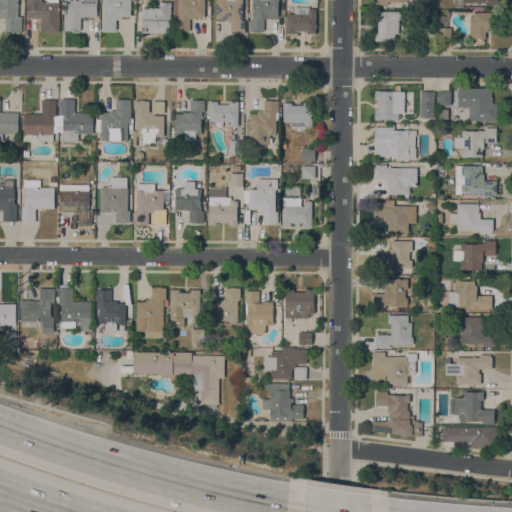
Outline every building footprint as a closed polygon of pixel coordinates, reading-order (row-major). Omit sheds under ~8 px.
[(0,0),(18,0),(18,16),(22,16),(22,31),(5,31),(5,17),(0,17),(0,0)] [(26,0),(42,0),(42,2),(47,2),(47,0),(58,0),(58,1),(60,1),(60,32),(41,32),(41,17),(27,17),(26,0)] [(97,0),(97,16),(89,17),(89,16),(84,16),(84,17),(80,17),(81,30),(64,30),(64,15),(68,15),(68,0),(97,0)] [(104,0),(131,0),(131,16),(122,16),(122,18),(119,18),(119,19),(116,19),(116,30),(111,30),(111,31),(106,31),(106,30),(101,30),(101,18),(104,18),(104,0)] [(204,0),(204,16),(196,16),(196,18),(190,18),(190,30),(175,30),(176,18),(173,18),(173,0),(204,0)] [(243,0),(243,20),(245,20),(245,33),(240,33),(235,33),(235,32),(231,32),(231,22),(228,22),(228,20),(225,20),(225,18),(216,18),(216,0),(243,0)] [(278,0),(278,17),(270,17),(270,19),(264,18),(264,31),(249,30),(250,19),(252,19),(252,15),(253,15),(253,9),(251,9),(252,6),(253,7),(253,5),(252,5),(252,3),(253,3),(253,0),(278,0)] [(160,7),(160,2),(171,1),(171,13),(170,13),(171,32),(143,32),(142,13),(141,13),(141,7),(160,7)] [(287,13),(294,13),(294,6),(310,6),(310,8),(316,8),(316,33),(307,33),(307,30),(295,30),(295,33),(286,33),(287,13)] [(398,33),(395,33),(395,41),(375,41),(375,32),(378,32),(378,20),(374,20),(374,11),(400,11),(400,13),(401,13),(401,17),(400,17),(400,19),(398,19),(398,33)] [(445,15),(447,11),(450,12),(446,26),(442,25),(443,23),(439,21),(441,14),(445,15)] [(496,12),(496,29),(488,29),(488,32),(485,32),(485,38),(474,38),(474,37),(469,37),(469,26),(470,26),(470,15),(473,15),(473,12),(496,12)] [(421,27),(434,26),(434,41),(421,41),(421,27)] [(439,27),(451,27),(451,40),(438,40),(439,27)] [(404,113),(398,113),(398,114),(400,114),(400,117),(399,117),(399,120),(392,119),(379,119),(379,120),(375,119),(375,110),(377,110),(377,99),(375,99),(375,90),(378,90),(394,91),(394,85),(400,85),(400,91),(405,91),(404,113)] [(492,87),(492,103),(497,103),(497,120),(469,120),(469,106),(458,106),(458,87),(492,87)] [(451,91),(450,104),(438,104),(438,90),(451,91)] [(433,91),(433,115),(420,115),(420,91),(433,91)] [(61,98),(75,98),(75,112),(93,112),(93,133),(78,133),(78,141),(63,141),(63,114),(61,114),(61,98)] [(42,99),(56,99),(56,115),(58,115),(57,132),(53,132),(53,141),(38,141),(38,134),(24,134),(24,113),(42,113),(42,99)] [(128,123),(128,133),(122,133),(122,139),(109,139),(109,133),(101,133),(101,113),(109,113),(109,110),(115,110),(115,99),(130,99),(130,123),(128,123)] [(135,100),(139,100),(139,99),(144,99),(144,100),(149,100),(149,111),(152,111),(152,100),(164,100),(164,113),(155,113),(155,115),(164,115),(164,136),(155,136),(155,141),(150,141),(150,146),(143,146),(143,136),(137,136),(137,120),(134,120),(135,100)] [(204,99),(204,111),(201,111),(201,129),(202,129),(202,133),(196,133),(196,140),(184,140),(184,133),(175,133),(176,113),(183,113),(183,112),(190,112),(190,99),(204,99)] [(218,100),(218,104),(229,104),(229,101),(238,101),(238,126),(231,126),(230,121),(209,121),(209,100),(218,100)] [(249,134),(246,134),(246,120),(249,120),(249,113),(250,113),(256,113),(256,114),(257,114),(257,111),(264,111),(264,100),(278,100),(278,119),(275,119),(276,134),(270,134),(270,137),(272,137),(272,143),(270,143),(270,144),(249,144),(249,134)] [(291,102),(291,105),(303,105),(303,102),(312,102),(312,126),(304,126),(304,121),(283,121),(283,105),(283,102),(291,102)] [(0,112),(18,112),(18,133),(3,133),(3,141),(0,141),(0,112)] [(408,158),(408,156),(374,155),(374,126),(386,126),(386,124),(394,124),(394,130),(415,130),(415,135),(416,135),(415,146),(416,146),(416,158),(408,158)] [(496,127),(496,142),(484,141),(484,148),(482,148),(482,156),(466,156),(466,157),(462,157),(462,147),(454,147),(454,136),(462,136),(462,130),(465,130),(479,130),(484,130),(484,127),(496,127)] [(241,139),(241,154),(230,154),(230,139),(241,139)] [(315,148),(315,160),(302,160),(302,148),(315,148)] [(417,167),(417,186),(409,186),(409,194),(388,194),(388,192),(388,187),(388,185),(386,185),(386,179),(373,179),(373,167),(375,167),(375,164),(387,164),(386,167),(417,167)] [(315,165),(314,178),(301,178),(301,165),(315,165)] [(482,165),(482,173),(484,173),(484,180),(496,180),(496,195),(461,195),(461,193),(455,193),(455,165),(482,165)] [(242,173),(242,186),(230,186),(230,172),(242,173)] [(0,181),(4,181),(4,178),(14,178),(14,188),(14,204),(17,204),(17,221),(3,221),(3,210),(0,210),(0,181)] [(248,188),(257,188),(257,178),(277,178),(277,189),(275,189),(275,211),(278,211),(278,223),(263,223),(263,211),(257,211),(257,209),(248,209),(248,188)] [(22,221),(22,205),(24,205),(24,179),(40,179),(40,187),(54,187),(54,208),(35,207),(35,222),(22,221)] [(195,181),(195,188),(200,188),(200,208),(203,208),(204,222),(189,222),(189,210),(182,210),(182,208),(175,208),(175,188),(184,188),(184,181),(195,181)] [(100,187),(108,187),(108,182),(121,182),(121,187),(127,187),(127,210),(130,210),(130,222),(115,222),(115,212),(113,212),(113,210),(111,210),(111,212),(100,212),(100,187)] [(136,190),(137,190),(137,183),(155,183),(155,190),(164,190),(163,210),(162,210),(162,211),(155,211),(155,212),(166,212),(166,225),(152,225),(152,212),(148,212),(148,224),(134,224),(134,212),(136,212),(136,190)] [(312,225),(309,225),(309,226),(305,226),(305,225),(302,225),(302,222),(299,222),(299,223),(294,223),(294,222),(291,222),(291,225),(282,225),(282,197),(284,197),(284,183),(301,183),(301,205),(304,205),(304,203),(303,203),(303,201),(304,201),(304,200),(306,200),(306,199),(309,199),(309,200),(312,200),(312,225)] [(231,197),(231,200),(238,200),(237,206),(237,220),(237,224),(228,224),(228,222),(217,222),(217,224),(208,224),(208,220),(209,204),(209,187),(226,187),(226,197),(231,197)] [(89,207),(93,207),(93,224),(78,223),(78,211),(59,210),(59,190),(89,190),(89,207)] [(416,205),(416,222),(409,222),(408,232),(385,231),(386,217),(373,216),(373,202),(386,202),(386,199),(394,199),(394,205),(416,205)] [(478,203),(478,205),(479,205),(479,210),(478,210),(478,212),(480,212),(480,218),(493,218),(493,233),(480,233),(480,230),(457,230),(457,223),(449,223),(450,212),(457,212),(457,203),(478,203)] [(412,240),(412,251),(409,251),(409,259),(412,259),(412,267),(389,267),(389,271),(376,270),(376,255),(389,255),(389,248),(391,248),(391,240),(412,240)] [(482,269),(465,269),(465,270),(461,270),(461,260),(453,260),(453,249),(461,249),(461,242),(464,242),(464,243),(481,243),(484,243),(484,240),(496,240),(496,254),(483,254),(483,261),(482,261),(482,269)] [(384,278),(408,278),(408,289),(405,289),(405,297),(408,297),(407,305),(385,304),(385,308),(373,308),(373,292),(384,292),(384,278)] [(455,291),(455,280),(459,280),(475,281),(475,285),(477,285),(477,295),(492,295),(492,308),(479,308),(479,306),(448,305),(448,291),(455,291)] [(72,286),(73,300),(91,300),(91,329),(81,329),(81,321),(75,321),(75,327),(61,327),(61,303),(56,303),(56,296),(59,296),(59,286),(72,286)] [(137,301),(146,301),(146,299),(149,299),(149,298),(151,298),(152,287),(156,287),(156,286),(162,286),(162,287),(166,287),(166,299),(164,299),(163,331),(162,331),(162,337),(145,337),(145,331),(136,331),(137,301)] [(55,302),(51,302),(51,316),(54,316),(54,333),(43,333),(43,321),(21,320),(21,299),(39,300),(39,287),(55,288),(55,302)] [(240,300),(238,300),(238,323),(229,323),(229,320),(221,320),(221,323),(211,323),(211,302),(219,302),(219,300),(223,300),(223,298),(225,298),(225,287),(230,287),(235,287),(240,287),(240,300)] [(305,291),(305,289),(314,289),(314,294),(314,306),(314,312),(312,312),(312,314),(309,314),(309,313),(308,313),(308,317),(291,317),(291,321),(286,321),(286,317),(285,317),(285,288),(294,288),(294,291),(305,291)] [(111,289),(111,301),(117,301),(117,303),(119,303),(119,302),(124,302),(124,303),(125,303),(125,323),(116,323),(116,330),(105,330),(105,323),(99,323),(99,308),(96,308),(96,289),(111,289)] [(170,289),(180,289),(179,292),(190,292),(190,289),(200,289),(200,314),(194,314),(194,317),(178,317),(178,309),(170,309),(170,289)] [(247,320),(248,320),(248,314),(245,314),(245,302),(244,302),(244,290),(259,290),(259,301),(273,301),(273,320),(274,324),(265,324),(265,332),(261,333),(257,333),(248,333),(248,332),(247,332),(247,320)] [(0,303),(16,303),(16,324),(15,324),(15,330),(10,330),(11,324),(0,324),(0,303)] [(408,314),(408,322),(411,322),(411,336),(413,336),(413,345),(390,344),(390,347),(375,347),(376,334),(387,334),(391,334),(391,323),(388,323),(388,314),(408,314)] [(481,317),(481,325),(483,325),(483,331),(495,331),(495,346),(483,346),(483,343),(460,343),(460,340),(455,340),(455,337),(460,337),(460,335),(463,335),(463,326),(460,326),(460,317),(481,317)] [(192,328),(205,328),(204,342),(192,342),(192,328)] [(16,331),(16,344),(6,344),(6,331),(16,331)] [(312,331),(312,344),(299,344),(299,331),(312,331)] [(36,339),(47,339),(47,348),(36,348),(36,339)] [(282,351),(282,347),(295,347),(295,348),(306,348),(306,353),(307,353),(307,358),(306,358),(306,363),(296,363),(296,365),(294,365),(294,366),(306,366),(306,379),(293,379),(294,369),(292,369),(292,378),(271,377),(271,369),(265,369),(265,365),(264,365),(264,360),(265,360),(266,356),(271,356),(271,350),(282,351)] [(193,404),(193,373),(172,373),(172,375),(159,375),(159,373),(133,373),(134,351),(192,352),(193,352),(193,354),(224,355),(224,373),(220,377),(219,377),(219,379),(219,404),(193,404)] [(412,382),(407,382),(407,383),(386,383),(387,374),(385,374),(385,382),(372,382),(372,352),(394,352),(394,356),(405,356),(405,351),(416,351),(417,360),(415,360),(415,372),(412,375),(412,382)] [(456,383),(456,374),(445,374),(445,363),(456,363),(456,356),(472,357),(472,356),(476,356),(476,357),(479,357),(479,354),(491,354),(491,356),(492,357),(492,369),(479,368),(479,373),(481,373),(481,384),(456,383)] [(266,383),(289,383),(289,384),(289,389),(290,389),(290,398),(291,398),(292,398),(292,402),(291,402),(291,404),(303,404),(303,418),(291,418),(291,415),(269,415),(269,409),(262,409),(262,398),(269,398),(269,390),(266,390),(266,384),(266,383)] [(481,409),(494,409),(494,423),(482,423),(482,420),(478,420),(478,419),(466,419),(466,420),(459,420),(459,414),(450,414),(450,397),(464,397),(464,391),(479,391),(479,390),(483,390),(483,399),(481,399),(481,409)] [(389,413),(387,413),(387,405),(375,405),(375,391),(387,391),(387,394),(390,394),(405,394),(409,394),(409,402),(407,402),(407,410),(409,410),(409,415),(414,415),(414,420),(418,420),(418,422),(422,422),(422,436),(411,435),(411,434),(393,432),(393,433),(372,430),(371,420),(386,420),(389,418),(389,413)] [(496,427),(496,446),(470,446),(470,441),(442,441),(442,426),(496,427)]
